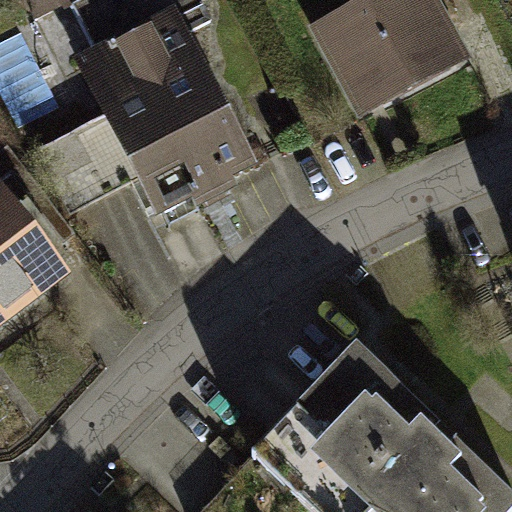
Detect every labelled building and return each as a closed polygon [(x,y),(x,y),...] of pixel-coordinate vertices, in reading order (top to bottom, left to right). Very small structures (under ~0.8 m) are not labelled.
[(36,0),(46,17),(78,0),(36,0)] [(124,151),(228,98),(194,30),(217,19),(207,0),(85,0),(73,6),(95,49),(77,57),(124,151)] [(434,0),(377,0),(312,39),(360,119),(468,56),(434,0)] [(155,212),(259,160),(228,98),(124,151),(155,212)] [(95,124),(36,153),(68,217),(127,188),(95,124)] [(0,332),(52,296),(0,222),(0,332)] [(251,466),(300,511),(511,511),(511,502),(353,356),(251,466)]
